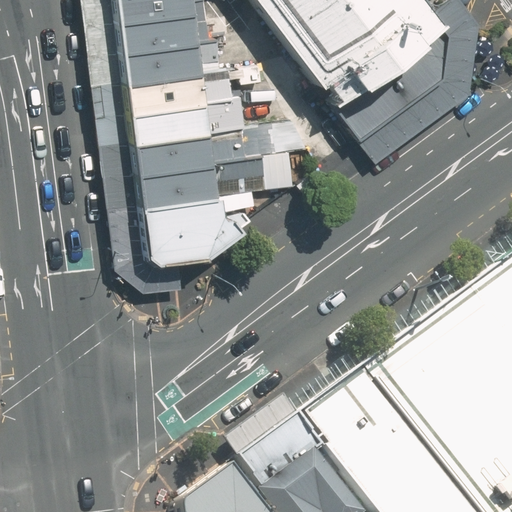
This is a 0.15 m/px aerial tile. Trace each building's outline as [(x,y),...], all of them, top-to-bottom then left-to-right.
[(173,287),(171,261),(145,263),(136,256),(103,0),(73,0),(108,269),(139,292),(173,287)] [(182,0),(103,0),(136,256),(145,263),(171,261),(197,258),(214,245),(258,210),(255,202),(210,213),(182,0)] [(425,12),(415,0),(244,0),(310,87),(313,84),(352,138),(433,79),(440,33),(425,12)] [(433,79),(352,138),(368,160),(460,93),(471,24),(453,0),(441,0),(425,12),(440,33),(433,79)] [(511,511),(511,246),(292,410),(361,506),(364,511),(511,511)] [(167,502),(167,511),(353,511),(361,506),(292,410),(167,502)]
